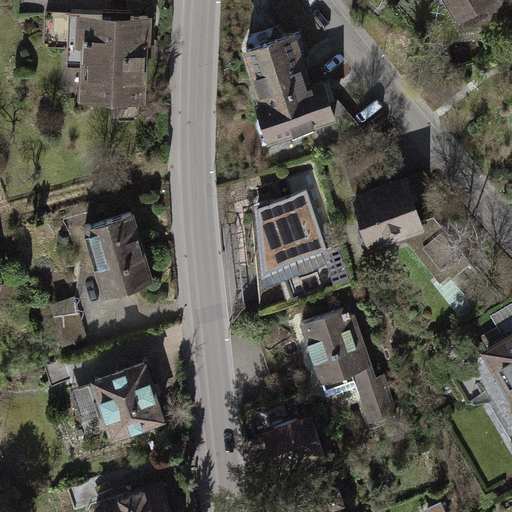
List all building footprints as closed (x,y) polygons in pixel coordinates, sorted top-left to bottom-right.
[(493,0),(434,0),(453,26),(496,5),(493,0)] [(150,16),(41,11),(39,47),(63,48),(62,66),(76,67),(74,103),(145,106),(150,16)] [(294,34),(235,52),(250,96),(307,80),(294,34)] [(307,80),(250,96),(246,98),(259,141),(331,120),(318,77),(307,80)] [(404,178),(347,194),(359,247),(407,240),(439,277),(463,258),(428,216),(420,224),(404,178)] [(307,222),(298,187),(238,204),(255,266),(338,244),(330,216),(307,222)] [(131,215),(78,229),(97,299),(150,284),(131,215)] [(72,296),(45,304),(58,347),(85,339),(72,296)] [(354,307),(302,325),(323,386),(350,376),(369,429),(394,420),(354,307)] [(511,332),(476,354),(505,400),(509,446),(511,445),(511,332)] [(144,360),(86,381),(107,440),(165,419),(144,360)] [(312,417),(268,431),(283,479),(327,464),(312,417)] [(182,511),(170,477),(95,503),(98,511),(182,511)] [(364,511),(361,500),(316,511),(364,511)]
